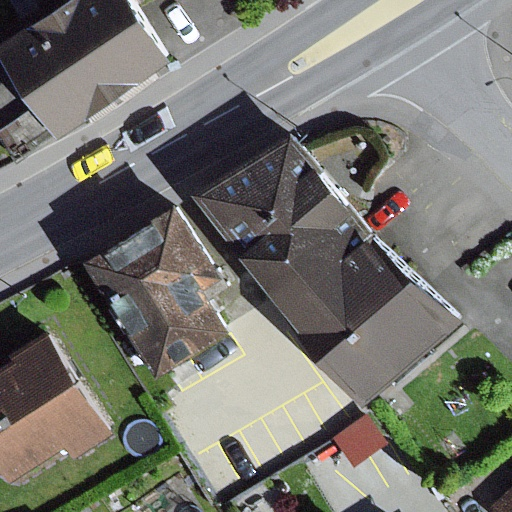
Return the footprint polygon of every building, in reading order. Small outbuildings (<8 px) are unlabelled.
[(65,0),(23,22),(0,34),(0,139),(14,162),(171,66),(128,0),(65,0)] [(8,0),(23,22),(65,0),(8,0)] [(291,139),(193,199),(362,409),(460,321),(370,241),(291,139)] [(178,204),(81,266),(156,381),(227,335),(206,302),(231,286),(178,204)] [(0,379),(0,436),(24,479),(119,426),(71,340),(0,379)] [(252,351),(182,398),(250,488),(314,439),(252,351)] [(387,444),(367,415),(332,439),(352,469),(387,444)] [(511,511),(511,488),(490,508),(493,511),(511,511)]
